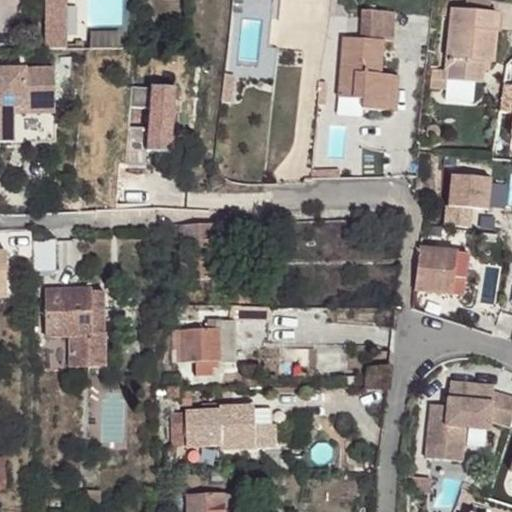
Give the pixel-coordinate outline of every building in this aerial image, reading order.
[(43,0),(46,50),(67,50),(65,0),(43,0)] [(492,0),(466,0),(465,11),(491,14),(492,0)] [(452,9),(451,17),(446,73),(445,80),(439,80),(440,73),(432,72),(430,88),(447,90),(446,101),(473,103),(475,84),(482,85),(485,63),(486,55),(495,56),(499,15),(491,14),(465,11),(452,9)] [(442,16),(451,17),(452,9),(443,9),(442,16)] [(343,39),(339,99),(354,100),(363,101),(362,111),(388,113),(391,77),(381,77),(384,42),(393,42),(395,14),(362,12),(360,40),(343,39)] [(486,55),(485,63),(494,64),(495,56),(486,55)] [(0,143),(13,144),(13,108),(55,108),(55,71),(0,70),(0,143)] [(398,78),(391,77),(388,113),(395,113),(398,78)] [(354,100),(353,110),(362,111),(363,101),(354,100)] [(55,108),(13,108),(13,144),(55,143),(55,108)] [(490,180),(451,177),(448,207),(487,211),(490,180)] [(216,225),(181,225),(183,281),(217,280),(216,225)] [(56,241),(33,240),(33,272),(56,272),(56,241)] [(420,249),(416,290),(465,295),(469,255),(420,249)] [(89,291),(45,292),(46,338),(71,338),(71,367),(105,367),(105,292),(90,292),(89,291)] [(208,330),(172,331),(174,363),(196,363),(196,377),(213,377),(213,369),(218,369),(218,362),(235,362),(234,329),(220,330),(220,322),(208,322),(208,330)] [(128,447),(126,381),(94,382),(95,448),(128,447)] [(493,388),(451,384),(448,407),(447,418),(431,416),(426,459),(461,463),(465,429),(489,432),(490,424),(510,429),(511,422),(511,400),(493,395),(493,388)] [(448,407),(431,406),(431,416),(447,418),(448,407)] [(202,413),(186,414),(186,447),(220,446),(220,451),(276,449),(275,426),(273,426),(272,409),(254,410),(254,409),(221,410),(221,412),(202,413)] [(186,414),(171,414),(172,447),(186,447),(186,414)] [(157,488),(141,488),(140,508),(157,508),(157,488)] [(237,511),(237,496),(187,497),(187,511),(237,511)]
